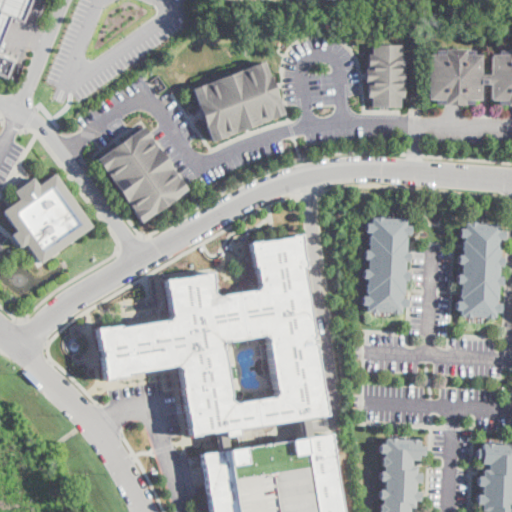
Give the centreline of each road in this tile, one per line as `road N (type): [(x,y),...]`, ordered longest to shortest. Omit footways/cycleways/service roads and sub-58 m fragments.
road 1 (residential): [(17,344),(99,282),(252,193),(305,175),(379,170),(511,180)]
road 2 (residential): [(62,151),(145,100),(199,167),(274,134),(343,121),(414,123),(412,172)]
road 3 (residential): [(0,328),(95,427),(148,511)]
road 4 (residential): [(142,257),(47,133),(0,101)]
